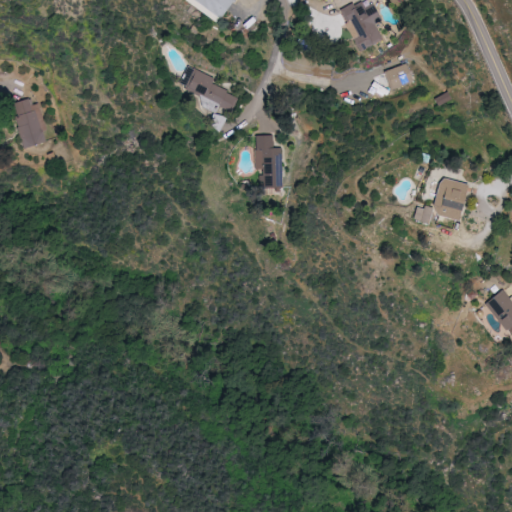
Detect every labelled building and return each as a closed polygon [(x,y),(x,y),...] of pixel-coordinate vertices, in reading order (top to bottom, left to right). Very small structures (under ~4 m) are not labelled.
[(227,19),(236,0),(190,0),(202,6),(201,6),(227,19)] [(359,52),(388,37),(372,5),(364,9),(360,0),(338,11),(359,52)] [(382,72),(389,90),(412,82),(404,63),(382,72)] [(214,78),(194,69),(185,89),(218,103),(217,104),(232,111),(239,97),(211,85),(214,78)] [(48,143),(45,131),(37,99),(13,106),(25,149),(48,143)] [(209,126),(222,130),(226,118),(214,114),(209,126)] [(281,148),(272,148),(272,135),(254,136),(255,169),(262,169),(263,187),(282,187),(281,148)] [(466,184),(440,177),(431,209),(416,205),(412,220),(429,224),(431,215),(457,221),(466,184)] [(511,303),(503,290),(485,303),(508,336),(511,332),(511,303)]
